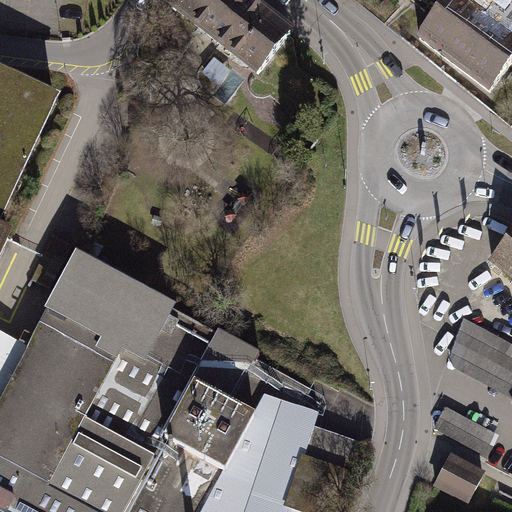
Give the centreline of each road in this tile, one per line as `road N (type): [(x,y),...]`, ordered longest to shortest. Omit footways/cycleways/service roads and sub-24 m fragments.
road 1 (secondary): [(382,308),(403,423),(379,511)]
road 2 (residential): [(145,0),(122,29),(89,50),(0,48)]
road 3 (secondary): [(396,115),(359,52),(303,0)]
road 4 (secondary): [(378,169),(363,270),(382,308)]
road 5 (secondary): [(382,308),(399,248),(433,197)]
